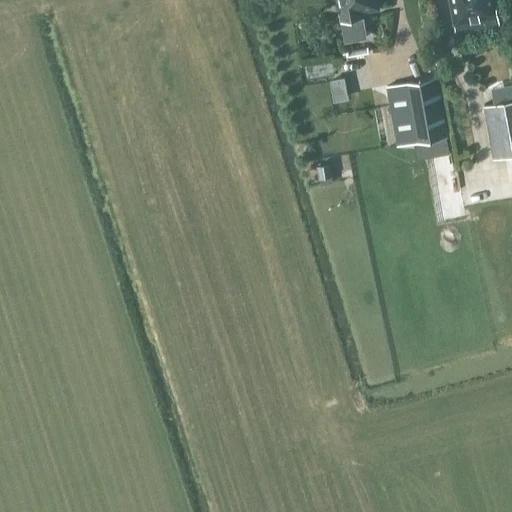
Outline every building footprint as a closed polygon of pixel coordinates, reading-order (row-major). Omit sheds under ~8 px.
[(360,12),(376,10),(374,0),(338,0),(342,20),(361,17),(360,12)] [(451,0),(457,31),(500,23),(495,0),(451,0)] [(332,61),(305,65),(308,80),(334,76),(332,61)] [(449,136),(439,76),(388,85),(399,144),(415,141),(447,136),(449,136)] [(345,79),(331,81),(333,96),(347,94),(345,79)] [(511,101),(494,105),(485,106),(490,135),(494,158),(511,155),(511,101)] [(450,153),(447,136),(415,141),(418,159),(450,153)]
